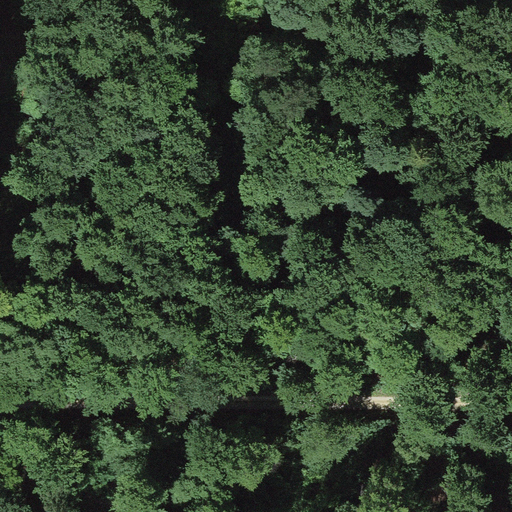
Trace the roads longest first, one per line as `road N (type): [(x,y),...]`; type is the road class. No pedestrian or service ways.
road 1 (track): [(0,396),(511,400)]
road 2 (track): [(0,469),(151,511)]
